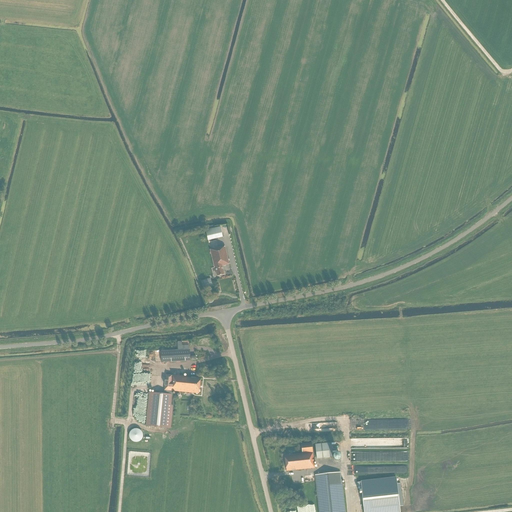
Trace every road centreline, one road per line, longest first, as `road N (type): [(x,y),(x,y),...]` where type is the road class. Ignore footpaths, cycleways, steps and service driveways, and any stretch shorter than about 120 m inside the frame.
road 1 (tertiary): [(223,311),(396,270),(511,197)]
road 2 (tertiary): [(223,311),(90,339),(0,347)]
road 3 (tertiary): [(270,511),(223,311)]
